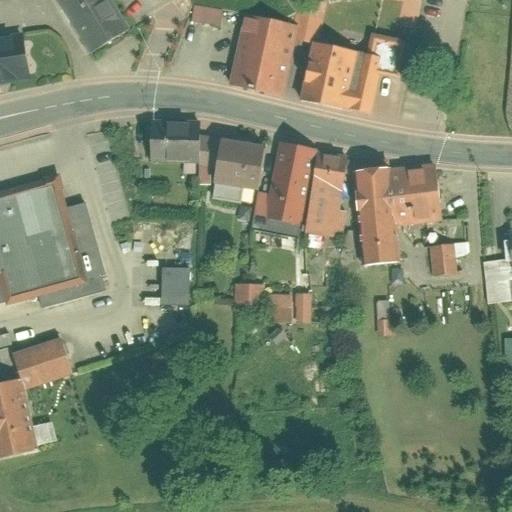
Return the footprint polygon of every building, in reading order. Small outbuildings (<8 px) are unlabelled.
[(110,0),(53,0),(87,54),(128,28),(110,0)] [(401,0),(401,24),(419,24),(418,0),(401,0)] [(300,23),(317,29),(324,7),(307,2),(300,23)] [(220,9),(190,5),(188,22),(217,26),(220,9)] [(294,25),(241,13),(226,86),(279,97),(294,25)] [(364,43),(312,32),(296,103),(367,118),(377,73),(402,78),(411,41),(367,31),(364,43)] [(0,80),(26,78),(23,36),(0,37),(0,80)] [(196,126),(146,129),(148,163),(198,160),(196,126)] [(263,144),(217,136),(210,176),(256,184),(263,144)] [(317,145),(278,138),(263,217),(303,224),(314,161),(317,145)] [(385,160),(347,165),(360,269),(399,264),(394,224),(437,219),(430,163),(386,168),(385,160)] [(344,165),(314,161),(303,224),(302,230),(341,237),(346,211),(337,209),(344,165)] [(0,276),(2,276),(10,307),(95,285),(67,177),(0,194),(0,276)] [(511,228),(508,229),(510,260),(481,262),(485,303),(511,301),(511,228)] [(453,243),(427,246),(431,278),(456,275),(453,243)] [(156,305),(189,306),(189,270),(156,269),(156,305)] [(263,285),(234,284),(233,305),(263,306),(263,285)] [(291,294),(268,293),(268,323),(290,324),(291,294)] [(310,293),(294,293),(293,324),(309,324),(310,293)] [(16,376),(0,379),(0,459),(33,451),(17,388),(69,374),(58,331),(8,344),(16,376)] [(511,336),(501,337),(503,365),(511,364),(511,336)]
